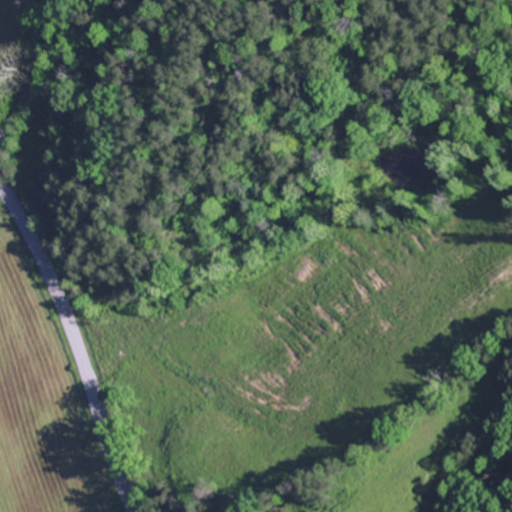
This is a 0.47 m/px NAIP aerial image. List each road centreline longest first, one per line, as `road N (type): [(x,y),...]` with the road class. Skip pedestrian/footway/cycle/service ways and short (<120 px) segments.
road 1 (secondary): [(135,511),(51,276),(0,183)]
road 2 (residential): [(0,137),(37,86),(65,0)]
